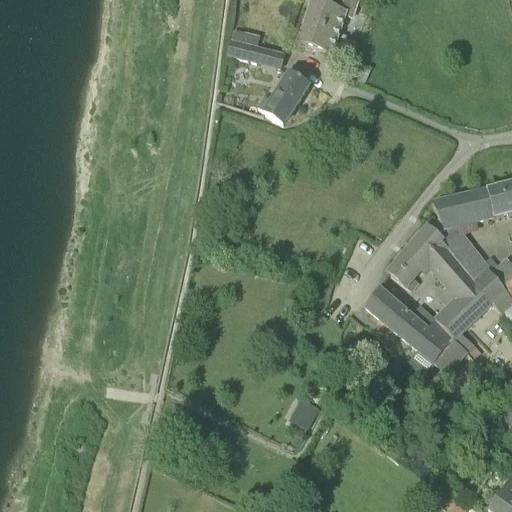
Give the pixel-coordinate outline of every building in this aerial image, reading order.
[(333,0),(330,12),(312,6),(297,47),(331,58),(344,18),(351,20),(357,0),(333,0)] [(279,73),(283,58),(230,44),(226,59),(279,73)] [(287,69),(261,109),(281,122),(307,82),(287,69)] [(429,229),(492,309),(511,332),(511,264),(510,266),(506,262),(495,270),(489,262),(485,266),(464,240),(477,236),(475,227),(511,217),(511,187),(432,208),(441,224),(429,229)] [(456,345),(492,309),(429,229),(388,277),(410,295),(417,287),(413,284),(418,277),(422,281),(427,276),(443,296),(440,298),(441,299),(439,303),(445,310),(433,322),(435,324),(456,345)] [(455,345),(456,345),(435,324),(432,326),(417,313),(408,320),(379,295),(365,312),(418,354),(408,367),(423,380),(433,368),(448,379),(467,356),(455,345)] [(511,511),(511,499),(503,493),(489,511),(511,511)] [(441,511),(465,511),(440,494),(433,506),(441,511)]
